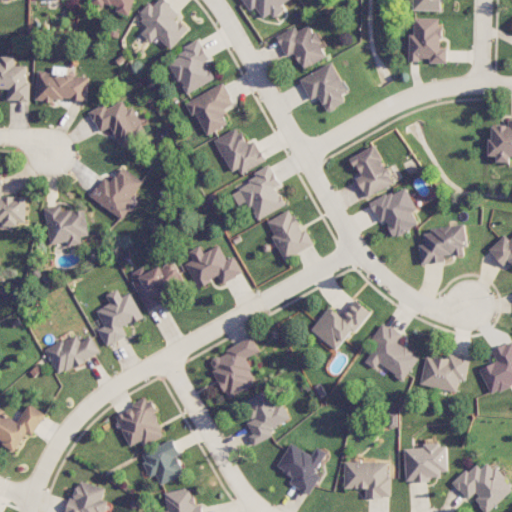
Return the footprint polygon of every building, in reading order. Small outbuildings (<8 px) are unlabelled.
[(129,16),(134,0),(91,0),(91,3),(103,7),(105,3),(117,7),(116,11),(129,16)] [(158,36),(171,49),(190,31),(177,18),(181,14),(166,0),(158,0),(154,5),(151,2),(138,15),(149,26),(142,33),(151,43),(158,36)] [(243,0),(250,11),(257,7),(264,21),(283,10),(281,5),(290,0),(243,0)] [(414,0),(414,10),(443,11),(443,0),(414,0)] [(410,61),(420,61),(420,58),(430,58),(430,63),(448,63),(448,48),(442,48),(442,26),(440,26),(440,18),(414,18),(414,34),(410,34),(410,61)] [(287,57),(295,53),(304,69),(327,57),(320,44),(322,43),(312,24),(298,31),(296,26),(277,36),(287,57)] [(215,80),(206,61),(210,59),(201,42),(168,58),(185,94),(215,80)] [(28,66),(14,66),(14,56),(0,56),(0,65),(0,64),(0,89),(8,89),(8,101),(28,101),(28,66)] [(311,100),(319,96),(328,112),(347,102),(343,94),(348,92),(333,62),(300,79),(311,100)] [(90,76),(66,75),(66,67),(54,66),(53,72),(38,71),(36,101),(55,103),(55,99),(88,101),(90,76)] [(206,136),(230,124),(223,110),(234,104),(224,83),(188,101),(206,136)] [(90,110),(99,132),(112,127),(120,145),(146,135),(135,106),(127,109),(124,101),(107,107),(106,104),(90,110)] [(266,161),(255,140),(247,144),(238,127),(214,140),(232,172),(239,169),(242,174),(266,161)] [(352,157),(361,177),(358,178),(366,197),(395,184),(377,145),(352,157)] [(121,217),(145,183),(123,167),(112,182),(104,177),(90,196),(121,217)] [(286,205),(277,187),(281,185),(272,168),(231,189),(239,206),(248,201),(258,219),(286,205)] [(3,174),(0,174),(0,221),(3,221),(3,226),(17,226),(17,222),(26,222),(26,197),(2,196),(3,174)] [(371,202),(380,223),(386,220),(394,237),(420,225),(414,211),(418,209),(407,186),(371,202)] [(50,244),(69,242),(69,245),(83,244),(82,236),(88,235),(85,209),(62,212),(62,205),(45,207),(50,244)] [(285,260),(312,246),(292,208),(266,222),(285,260)] [(422,263),(468,258),(465,225),(424,230),(426,244),(420,245),(422,263)] [(511,237),(510,240),(505,234),(489,249),(506,268),(511,262),(511,237)] [(186,264),(198,288),(219,277),(223,284),(243,273),(234,256),(227,259),(220,245),(205,253),(201,245),(189,251),(194,260),(186,264)] [(132,281),(146,307),(187,285),(173,260),(147,274),(143,267),(133,272),(137,279),(132,281)] [(144,317),(131,292),(122,296),(118,289),(106,295),(111,303),(96,311),(105,326),(98,329),(107,346),(128,336),(124,327),(144,317)] [(311,330),(338,351),(370,311),(355,299),(342,316),(329,307),(311,330)] [(405,380),(420,357),(398,343),(402,335),(385,324),(362,360),(376,369),(379,364),(405,380)] [(58,375),(101,353),(92,336),(81,341),(77,334),(46,350),(58,375)] [(258,383),(246,358),(260,352),(254,338),(209,359),(228,398),(258,383)] [(480,369),(491,394),(511,384),(511,342),(492,350),(497,362),(480,369)] [(420,384),(458,392),(460,380),(466,381),(471,357),(449,353),(447,360),(427,355),(420,384)] [(254,445),(275,435),(272,428),(289,419),(273,387),(245,401),(254,419),(247,423),(253,434),(249,435),(254,445)] [(130,447),(142,441),(144,445),(166,435),(150,398),(115,414),(130,447)] [(29,403),(19,421),(0,408),(0,442),(15,452),(27,432),(33,435),(46,414),(29,403)] [(187,473),(172,440),(140,455),(151,477),(156,475),(161,485),(187,473)] [(290,483),(310,495),(321,475),(316,473),(328,452),(318,447),(313,455),(291,443),(277,467),(294,477),(290,483)] [(448,445),(405,447),(406,482),(431,481),(431,475),(449,474),(448,445)] [(366,497),(390,497),(391,462),(345,461),(344,488),(366,489),(366,497)] [(489,511),(511,490),(511,485),(489,461),(482,468),(476,462),(453,483),(470,501),(473,498),(486,511),(489,511)] [(104,511),(107,501),(102,499),(106,488),(80,480),(74,499),(70,498),(65,511),(104,511)] [(164,492),(168,511),(164,511),(203,511),(202,505),(195,506),(192,487),(164,492)]
